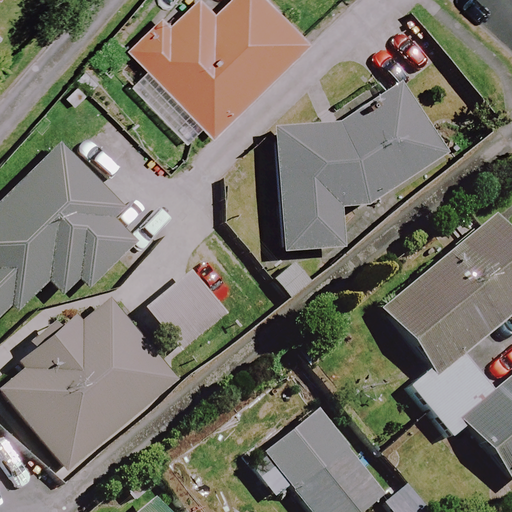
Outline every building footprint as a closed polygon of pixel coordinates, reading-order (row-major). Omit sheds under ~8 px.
[(310,46),(264,0),(232,0),(219,12),(207,0),(198,0),(134,63),(144,74),(129,89),(197,158),(310,46)] [(353,214),(452,156),(408,81),(323,131),(256,139),(271,262),(333,255),(328,217),(353,214)] [(0,325),(38,289),(50,302),(65,288),(75,298),(123,252),(92,220),(100,212),(48,157),(0,201),(0,325)] [(511,313),(511,242),(485,210),(363,311),(418,377),(398,394),(441,445),(453,435),(503,495),(511,487),(511,378),(486,400),(454,361),(511,313)] [(214,323),(180,282),(136,318),(169,359),(214,323)] [(161,392),(95,311),(0,387),(0,413),(53,479),(161,392)] [(353,511),(376,493),(309,414),(257,458),(302,511),(353,511)] [(170,511),(151,491),(127,511),(170,511)]
